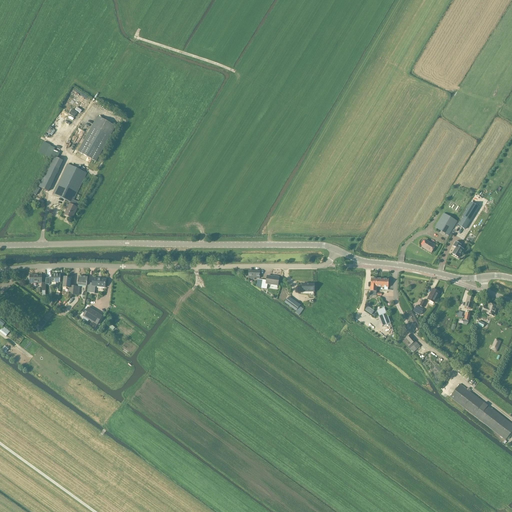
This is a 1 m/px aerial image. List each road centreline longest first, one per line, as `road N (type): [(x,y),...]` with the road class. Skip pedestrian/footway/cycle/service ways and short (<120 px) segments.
road 1 (tertiary): [(337,250),(0,246)]
road 2 (unclassified): [(0,269),(328,262)]
road 3 (track): [(235,71),(135,36),(59,146),(68,156),(50,193)]
road 4 (tertiary): [(484,277),(368,262),(337,250)]
